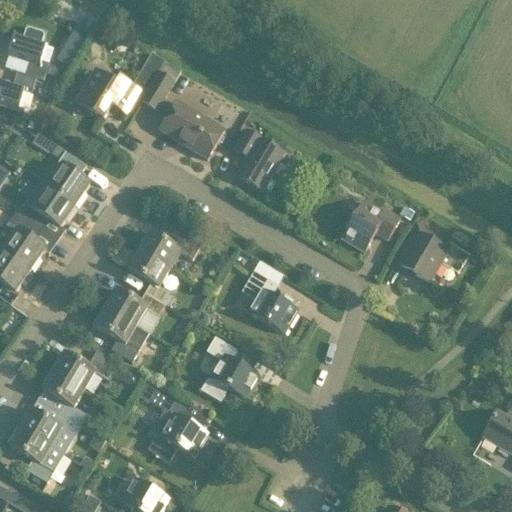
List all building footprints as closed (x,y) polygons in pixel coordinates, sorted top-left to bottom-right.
[(75,35),(59,60),(70,66),(85,42),(75,35)] [(24,78),(35,81),(35,82),(43,85),(48,67),(41,65),(47,48),(14,37),(7,60),(28,67),(24,78)] [(112,106),(127,115),(140,94),(113,78),(110,84),(94,74),(74,106),(102,123),(112,106)] [(159,75),(152,87),(140,105),(157,115),(175,85),(159,75)] [(35,81),(24,78),(16,76),(13,87),(0,82),(0,108),(17,114),(23,96),(30,98),(35,82),(35,81)] [(224,135),(176,105),(158,133),(206,163),(224,135)] [(271,177),(283,157),(262,144),(263,143),(245,133),(233,154),(246,161),(237,177),(236,179),(261,194),(271,177)] [(56,177),(46,191),(75,211),(90,189),(78,181),(86,170),(65,155),(38,138),(32,147),(47,157),(48,155),(60,163),(57,167),(61,170),(56,177)] [(25,208),(18,218),(42,234),(49,225),(60,232),(75,211),(46,191),(32,213),(25,208)] [(399,223),(387,215),(385,218),(364,205),(341,241),(363,254),(374,236),(386,243),(399,223)] [(10,243),(0,257),(29,277),(46,253),(34,245),(42,234),(18,218),(16,216),(2,237),(10,243)] [(428,285),(447,254),(430,243),(434,237),(416,226),(401,251),(411,257),(403,271),(428,285)] [(148,237),(138,255),(169,273),(179,256),(192,263),(198,252),(178,240),(172,250),(148,237)] [(127,273),(150,287),(144,297),(165,309),(172,298),(159,291),(169,273),(138,255),(127,273)] [(29,277),(0,257),(0,301),(7,291),(15,297),(21,288),(24,291),(32,279),(29,277)] [(276,289),(252,275),(240,295),(256,304),(249,316),(283,337),(296,315),(270,299),(276,289)] [(116,293),(104,312),(136,330),(146,313),(158,320),(165,309),(144,297),(138,307),(116,293)] [(132,365),(138,355),(126,347),(136,330),(104,312),(94,329),(117,343),(111,353),(132,365)] [(245,403),(258,380),(233,365),(239,354),(215,340),(206,356),(221,365),(211,382),(206,383),(200,394),(220,405),(228,392),(245,403)] [(53,376),(84,394),(94,376),(107,384),(112,376),(137,391),(142,381),(117,367),(118,366),(97,354),(87,371),(64,357),(53,376)] [(60,418),(80,430),(87,418),(74,411),(84,394),(53,376),(43,394),(66,408),(60,418)] [(165,414),(152,436),(194,461),(208,439),(182,424),(189,413),(168,401),(161,412),(165,414)] [(74,441),(80,430),(60,418),(54,428),(31,414),(20,433),(64,458),(74,441)] [(511,423),(497,415),(482,441),(511,459),(511,423)] [(20,433),(10,450),(33,464),(27,474),(48,486),(54,475),(64,458),(20,433)] [(131,511),(164,511),(169,504),(136,484),(122,507),(131,511)] [(0,500),(8,505),(12,497),(0,489),(0,500)] [(8,505),(18,511),(32,511),(34,510),(12,497),(8,505)] [(96,511),(100,505),(89,498),(81,511),(96,511)]
